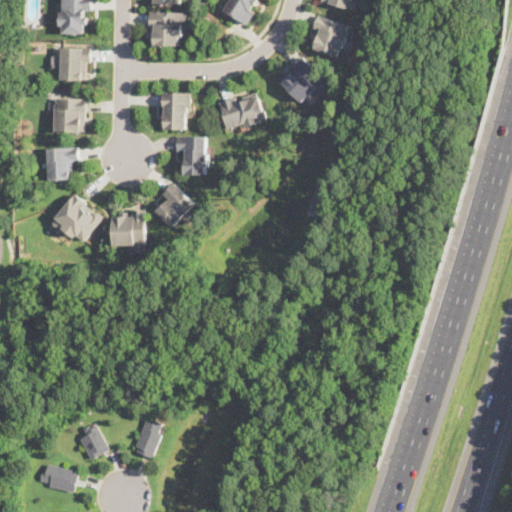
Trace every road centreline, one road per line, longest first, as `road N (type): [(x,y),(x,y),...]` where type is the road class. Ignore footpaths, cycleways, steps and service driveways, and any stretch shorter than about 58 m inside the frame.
road 1 (motorway): [(511,97),(387,511)]
road 2 (residential): [(122,69),(239,65),(264,49),(290,0)]
road 3 (residential): [(122,0),(127,161)]
road 4 (motorway): [(468,511),(511,373)]
